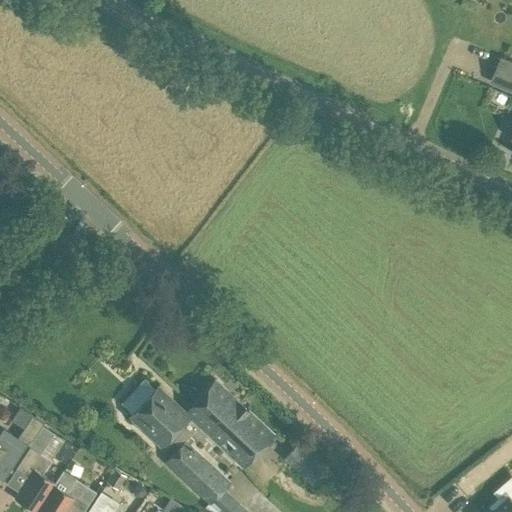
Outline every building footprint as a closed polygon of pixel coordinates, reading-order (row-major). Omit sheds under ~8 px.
[(511,61),(501,56),(490,81),(511,90),(511,61)] [(184,411),(198,426),(243,466),(273,433),(214,378),(184,411)] [(185,441),(198,426),(184,411),(157,385),(128,415),(160,445),(169,436),(179,446),(165,461),(208,502),(211,500),(224,511),(249,511),(223,487),(229,481),(185,441)] [(42,424),(44,422),(32,414),(17,437),(2,428),(0,431),(0,458),(13,467),(42,424)] [(42,425),(42,424),(13,467),(28,476),(14,498),(34,511),(54,482),(42,474),(64,439),(42,425)] [(117,489),(126,476),(114,468),(105,482),(117,489)] [(34,511),(33,511),(63,511),(68,506),(77,511),(82,511),(96,491),(62,469),(54,482),(34,511)] [(511,511),(511,478),(496,492),(501,498),(492,506),(495,509),(491,511),(511,511)] [(113,511),(119,503),(100,491),(86,511),(113,511)] [(162,509),(166,511),(183,511),(186,508),(170,497),(162,509)]
